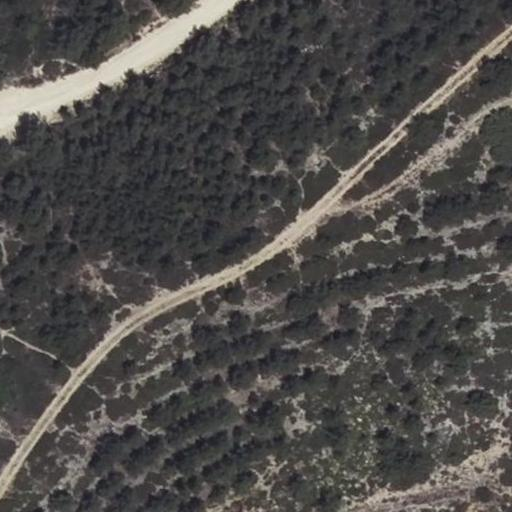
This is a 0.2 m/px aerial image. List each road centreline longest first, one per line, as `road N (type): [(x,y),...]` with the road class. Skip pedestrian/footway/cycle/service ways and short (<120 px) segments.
road 1 (track): [(0,483),(84,365),(146,316),(315,215)]
road 2 (track): [(315,215),(511,33)]
road 3 (track): [(219,0),(134,59),(0,98)]
road 4 (track): [(315,215),(433,170),(484,106),(511,104)]
